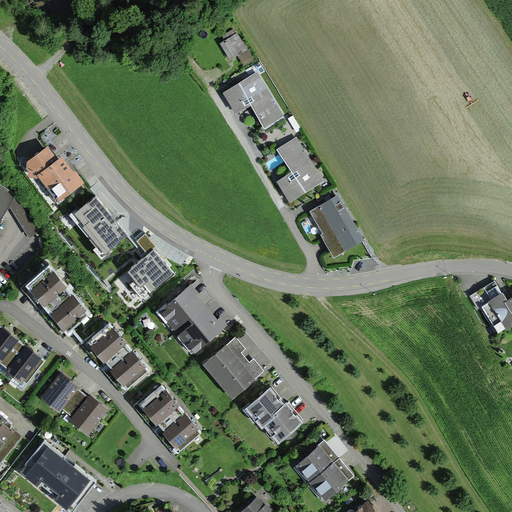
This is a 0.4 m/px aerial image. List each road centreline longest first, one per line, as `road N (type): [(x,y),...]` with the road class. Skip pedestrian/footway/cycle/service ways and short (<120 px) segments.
road 1 (motorway): [(487,511),(316,297),(223,201),(90,85),(0,25)]
road 2 (motorway): [(0,56),(75,107),(205,219),(297,315),(454,511)]
road 3 (residential): [(215,255),(209,273),(219,293),(395,511)]
road 4 (unclassified): [(0,42),(121,188),(215,255)]
road 5 (track): [(483,511),(391,365),(325,304),(313,282)]
road 6 (residential): [(177,468),(104,381),(0,305)]
road 7 (residential): [(313,282),(311,250),(206,75)]
road 8 (unclassified): [(313,282),(451,264),(511,269)]
